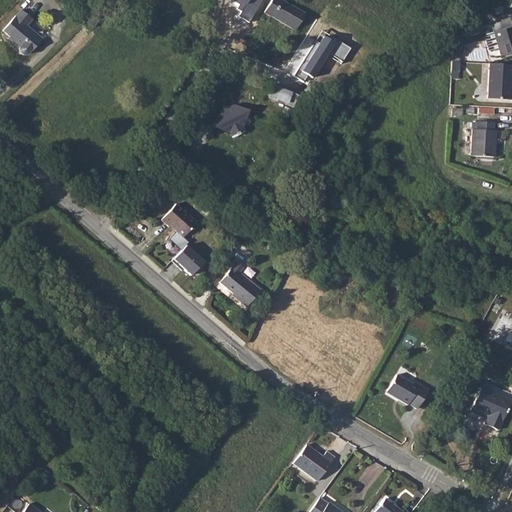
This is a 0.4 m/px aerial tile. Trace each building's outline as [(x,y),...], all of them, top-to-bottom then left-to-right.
[(299,13),(273,0),(264,0),(258,13),(290,30),(299,13)] [(11,13),(0,25),(0,28),(9,35),(5,39),(9,42),(7,46),(7,48),(7,51),(9,54),(12,55),(14,55),(17,54),(20,55),(37,35),(11,13)] [(492,19),(486,22),(486,24),(491,37),(497,52),(511,47),(511,36),(510,32),(511,31),(511,28),(509,22),(495,27),(492,19)] [(483,59),(479,93),(500,94),(501,80),(505,81),(506,69),(509,69),(510,61),(483,59)] [(269,102),(291,105),(293,90),(271,87),(269,102)] [(215,115),(210,128),(226,133),(228,139),(242,134),(239,129),(245,114),(230,109),(227,110),(225,109),(223,109),(222,109),(221,110),(220,113),(215,115)] [(464,125),(462,151),(485,152),(486,139),(484,139),(484,118),(471,118),(470,125),(464,125)] [(182,152),(173,168),(182,173),(191,157),(182,152)] [(171,202),(155,218),(162,224),(164,223),(178,236),(191,221),(171,202)] [(193,275),(204,259),(184,244),(173,260),(193,275)] [(230,262),(214,281),(228,294),(227,296),(239,308),(255,291),(234,272),(237,268),(230,262)] [(486,353),(471,345),(464,357),(479,365),(486,353)] [(393,370),(383,387),(396,395),(394,397),(402,402),(405,399),(412,404),(423,387),(415,384),(416,382),(410,378),(409,380),(393,370)] [(479,385),(469,405),(486,413),(482,421),(495,427),(509,398),(479,385)] [(306,445),(292,464),(316,481),(333,458),(325,452),(321,457),(306,445)] [(319,498),(308,511),(339,511),(326,503),(319,498)] [(400,511),(383,499),(373,511),(405,511),(402,510),(400,511)] [(43,511),(31,502),(22,511),(43,511)]
